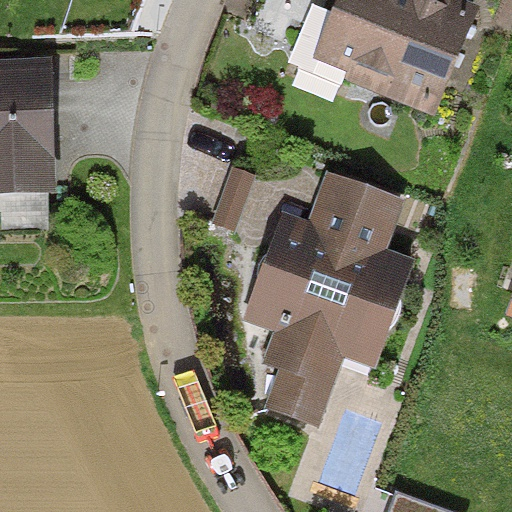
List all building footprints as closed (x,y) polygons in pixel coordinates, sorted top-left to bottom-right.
[(335,0),(331,10),(314,57),(347,69),(344,78),(438,115),(481,5),(470,0),(335,0)] [(314,57),(331,10),(312,3),(288,62),(342,83),(344,78),(347,69),(314,57)] [(0,193),(57,192),(53,56),(0,57),(0,193)] [(233,169),(213,222),(237,231),(257,178),(233,169)] [(283,211),(244,321),(276,332),(264,363),(280,368),(266,408),(320,427),(346,357),(376,367),(415,259),(387,248),(407,199),(328,172),(311,221),(283,211)] [(452,511),(397,491),(389,511),(452,511)]
